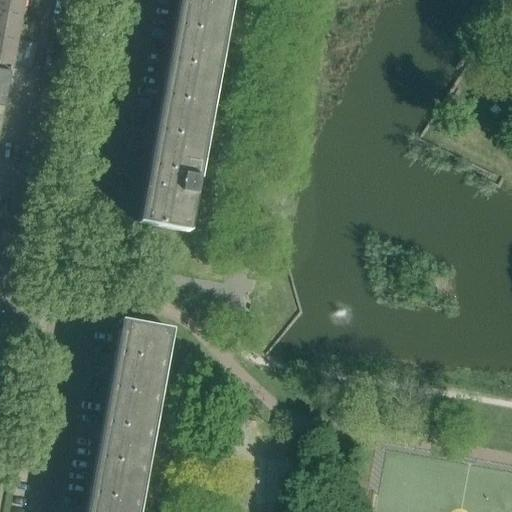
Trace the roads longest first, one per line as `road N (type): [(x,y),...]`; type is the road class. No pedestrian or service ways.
road 1 (residential): [(38,180),(98,191),(133,0)]
road 2 (residential): [(6,324),(71,337),(38,511)]
road 3 (residential): [(38,180),(71,0)]
road 4 (residential): [(6,324),(36,187)]
